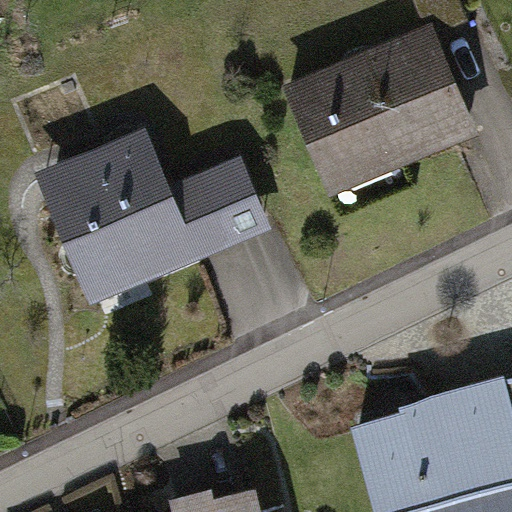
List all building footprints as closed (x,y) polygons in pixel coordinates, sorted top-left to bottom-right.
[(423,0),(430,16),(469,0),(468,0),(423,0)] [(443,16),(297,81),(343,187),(490,122),(443,16)] [(157,120),(46,168),(98,289),(230,233),(203,169),(181,178),(157,120)] [(511,373),(367,418),(395,511),(476,511),(511,501),(511,373)] [(275,511),(268,484),(170,511),(275,511)]
